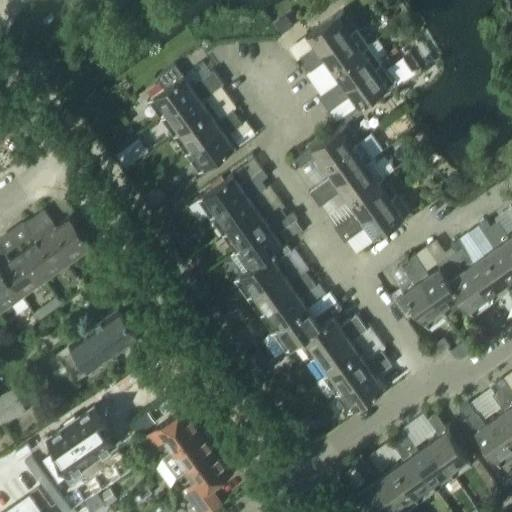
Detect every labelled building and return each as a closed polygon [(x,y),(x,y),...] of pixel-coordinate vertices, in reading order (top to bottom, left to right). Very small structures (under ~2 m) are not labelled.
[(305,62),(356,26),(343,7),(308,33),(315,43),(299,55),(305,62)] [(288,14),(272,24),(279,35),(295,24),(288,14)] [(326,59),(333,69),(369,43),(356,26),(305,62),(310,70),(326,59)] [(340,79),(318,95),(323,102),(389,55),(386,51),(378,57),(369,43),(333,69),(340,79)] [(389,55),(323,102),(328,110),(351,94),(358,105),(394,79),(384,66),(392,60),(389,55)] [(148,98),(161,116),(219,75),(214,67),(191,83),(175,60),(156,73),(165,86),(148,98)] [(202,98),(224,82),(219,75),(161,116),(173,134),(209,108),(202,98)] [(132,98),(127,90),(116,98),(121,105),(132,98)] [(173,134),(186,151),(237,115),(232,107),(216,119),(209,108),(173,134)] [(237,115),(186,151),(199,170),(234,144),(227,133),(243,122),(237,115)] [(324,164),(359,139),(346,120),(295,157),(300,165),(316,154),(324,164)] [(124,163),(146,148),(137,136),(116,151),(124,163)] [(308,190),(314,197),(372,156),(359,139),(324,164),(331,174),(308,190)] [(379,151),(372,156),(314,197),(319,205),(341,189),(348,199),(384,174),(375,161),(383,156),(379,151)] [(197,197),(210,215),(261,179),(268,174),(262,167),(240,182),(232,171),(197,197)] [(333,225),(339,233),(397,191),(384,174),(348,199),(356,209),(333,225)] [(261,179),(210,215),(213,220),(219,215),(228,228),(258,207),(251,197),(267,186),(261,179)] [(344,240),(350,236),(366,224),(374,235),(410,210),(397,191),(339,233),(344,240)] [(222,233),(234,251),(286,214),(281,206),(265,218),(258,207),(228,228),(222,233)] [(44,207),(39,211),(47,223),(53,219),(44,207)] [(234,251),(231,253),(243,270),(247,268),(283,243),(282,242),(275,233),(291,221),(298,217),(293,209),(286,214),(234,251)] [(167,213),(157,220),(165,231),(175,224),(167,213)] [(70,214),(46,231),(69,263),(93,246),(70,214)] [(30,218),(24,221),(33,234),(38,230),(30,218)] [(497,219),(490,224),(511,255),(511,232),(509,235),(497,219)] [(484,252),(508,288),(511,285),(511,255),(490,224),(482,229),(494,245),(484,252)] [(172,241),(179,236),(173,227),(166,232),(172,241)] [(46,231),(23,247),(46,280),(69,263),(46,231)] [(292,236),(282,242),(283,243),(247,268),(234,277),(247,295),(253,291),(282,270),(275,260),(298,244),(294,239),(292,236)] [(457,237),(450,242),(455,249),(491,300),(508,288),(484,252),(473,260),(457,237)] [(428,247),(437,258),(444,252),(436,241),(428,247)] [(0,262),(0,264),(23,296),(46,280),(23,247),(1,263),(0,262)] [(412,249),(405,255),(446,313),(464,301),(464,300),(448,277),(449,277),(439,264),(428,272),(412,249)] [(491,300),(455,249),(447,254),(458,270),(449,277),(448,277),(464,300),(464,301),(473,313),(491,300)] [(397,260),(402,267),(414,283),(403,290),(400,284),(388,292),(406,318),(417,310),(428,326),(446,313),(405,255),(397,260)] [(0,264),(0,312),(23,296),(0,264)] [(282,270),(253,291),(262,304),(256,308),(259,313),(311,276),(306,269),(290,280),(282,270)] [(311,276),(259,313),(262,317),(269,313),(278,326),(307,305),(300,295),(316,284),(311,276)] [(218,290),(209,297),(215,306),(221,302),(222,296),(218,290)] [(312,297),(316,308),(333,301),(329,290),(312,297)] [(272,330),(263,337),(276,355),(285,349),(298,340),(298,339),(333,314),(334,314),(336,312),(330,304),(315,315),(307,305),(278,326),(272,330)] [(47,316),(40,307),(34,311),(41,321),(47,316)] [(118,308),(69,342),(69,343),(56,352),(75,378),(88,369),(88,370),(137,335),(118,308)] [(340,324),(334,314),(333,314),(298,339),(298,340),(310,357),(362,320),(356,313),(340,324)] [(323,374),(358,349),(351,339),(367,328),(362,320),(310,357),(323,374)] [(434,342),(428,347),(434,355),(440,351),(434,342)] [(323,374),(335,392),(386,356),(381,348),(365,359),(358,349),(323,374)] [(386,356),(335,392),(348,410),(383,385),(376,374),(392,363),(386,356)] [(499,387),(511,405),(511,389),(502,376),(495,381),(499,387)] [(26,410),(14,386),(0,393),(0,418),(3,423),(26,410)] [(493,416),(511,442),(511,405),(499,387),(492,392),(503,408),(493,416)] [(292,411),(298,407),(299,401),(295,396),(286,402),(292,411)] [(500,464),(511,455),(511,442),(493,416),(485,421),(478,411),(472,408),(467,401),(459,407),(500,464)] [(55,450),(45,457),(61,480),(71,473),(73,476),(118,444),(107,428),(111,426),(96,404),(49,437),(55,446),(53,448),(55,450)] [(164,438),(172,450),(200,430),(198,427),(201,425),(188,406),(146,435),(153,446),(164,438)] [(134,421),(141,431),(156,421),(149,411),(134,421)] [(428,440),(454,475),(472,463),(436,411),(427,417),(439,433),(428,440)] [(303,428),(313,420),(307,412),(297,419),(303,428)] [(202,433),(200,430),(172,450),(163,456),(177,476),(186,470),(214,451),(208,441),(211,439),(205,430),(202,433)] [(400,437),(436,488),(454,475),(428,440),(418,447),(407,431),(400,437)] [(414,494),(418,500),(436,488),(400,437),(392,442),(403,458),(393,465),(414,494)] [(118,450),(112,454),(117,463),(119,465),(126,461),(118,450)] [(183,489),(199,511),(203,511),(220,501),(209,485),(232,469),(219,452),(216,454),(214,451),(186,470),(195,481),(183,489)] [(39,463),(32,454),(25,459),(32,468),(39,463)] [(400,511),(364,461),(360,455),(352,460),(368,483),(357,490),(372,511),(400,511)] [(372,456),(364,461),(400,511),(401,511),(405,510),(401,503),(414,494),(393,465),(383,472),(372,456)] [(117,463),(113,466),(120,476),(131,468),(126,461),(119,465),(117,463)] [(39,463),(32,468),(38,477),(45,472),(39,463)] [(120,476),(113,466),(107,470),(114,480),(120,476)] [(101,474),(108,484),(114,480),(107,470),(101,474)] [(52,481),(45,472),(38,477),(45,486),(52,481)] [(108,484),(101,474),(95,478),(102,488),(108,484)] [(89,482),(95,492),(102,488),(95,478),(89,482)] [(52,481),(45,486),(51,495),(58,490),(52,481)] [(95,492),(89,482),(82,487),(89,497),(95,492)] [(146,484),(137,490),(143,498),(152,492),(146,484)] [(82,487),(76,491),(83,501),(89,497),(82,487)] [(58,490),(51,495),(58,504),(65,499),(58,490)] [(77,505),(83,501),(76,491),(71,495),(77,505)] [(43,511),(30,492),(1,511),(43,511)] [(72,508),(74,507),(77,505),(71,495),(65,499),(72,508)] [(58,504),(63,511),(66,511),(72,508),(65,499),(58,504)] [(172,511),(173,511),(165,499),(146,511),(172,511)]
